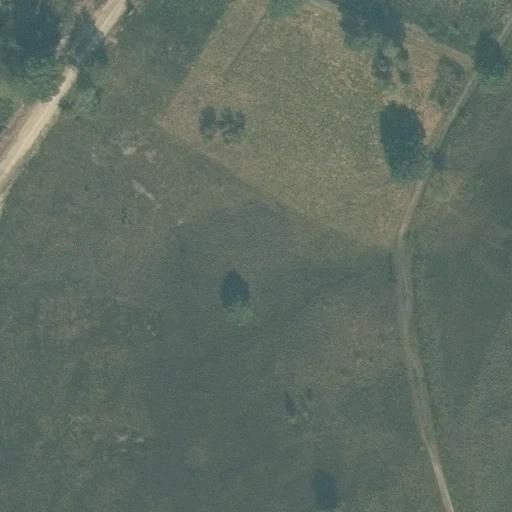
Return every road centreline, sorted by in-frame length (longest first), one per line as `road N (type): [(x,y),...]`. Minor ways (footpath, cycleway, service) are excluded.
road 1 (track): [(452,511),(404,327),(400,238),(448,121),(482,68)]
road 2 (track): [(117,0),(0,174)]
road 3 (track): [(310,0),(482,68)]
